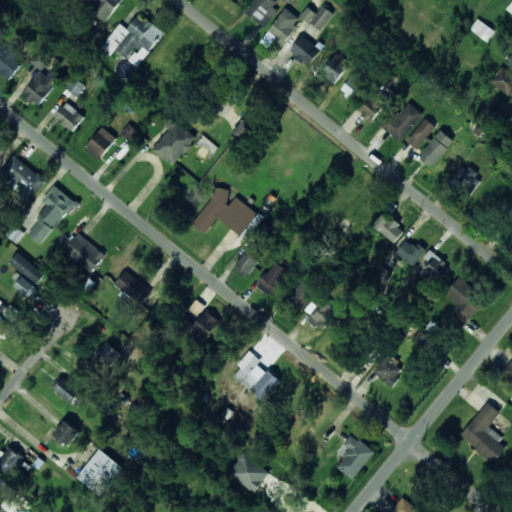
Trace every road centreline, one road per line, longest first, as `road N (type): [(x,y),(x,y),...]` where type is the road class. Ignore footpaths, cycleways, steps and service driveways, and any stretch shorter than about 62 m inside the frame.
road 1 (residential): [(497,511),(0,106)]
road 2 (residential): [(511,272),(178,0)]
road 3 (tertiary): [(355,511),(511,318)]
